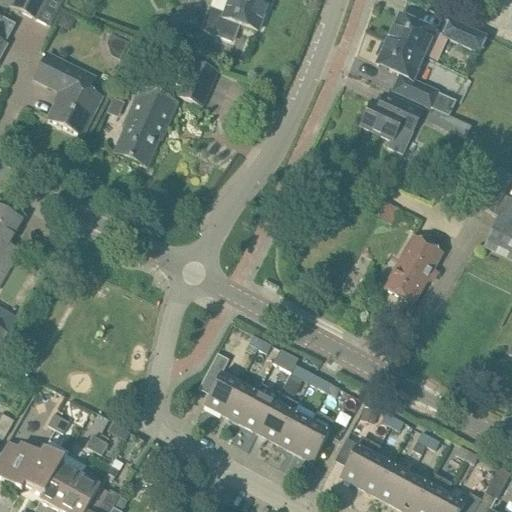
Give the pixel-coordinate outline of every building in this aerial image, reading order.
[(14,0),(10,9),(49,30),(64,0),(14,0)] [(212,9),(204,33),(232,43),(238,27),(239,25),(257,32),(269,0),(230,0),(226,13),(212,9)] [(196,12),(169,16),(172,39),(199,35),(196,12)] [(63,16),(57,28),(69,34),(75,22),(63,16)] [(0,18),(0,57),(6,46),(5,46),(15,26),(0,18)] [(398,21),(387,42),(424,59),(430,46),(440,51),(445,40),(441,38),(435,35),(412,24),(399,18),(398,21)] [(448,23),(441,38),(445,40),(478,55),(485,40),(486,39),(480,36),(449,21),(448,23)] [(425,108),(431,111),(438,96),(412,84),(424,59),(387,42),(386,46),(381,46),(376,57),(379,60),(376,67),(400,78),(393,93),(425,108)] [(82,139),(101,100),(88,93),(94,81),(47,57),(34,82),(53,91),(56,86),(64,89),(48,122),(82,139)] [(181,59),(170,83),(180,87),(183,88),(178,99),(202,109),(218,74),(192,63),(191,64),(181,59)] [(159,142),(176,105),(142,90),(126,127),(127,128),(115,156),(145,169),(158,141),(159,142)] [(378,106),(372,104),(360,129),(392,143),(399,129),(412,135),(422,114),(383,95),(378,106)] [(425,123),(451,135),(456,123),(431,111),(425,123)] [(465,144),(472,131),(456,123),(451,135),(450,137),(465,144)] [(511,202),(502,197),(511,181),(487,167),(474,190),(467,202),(498,220),(484,247),(511,261),(511,202)] [(385,204),(378,221),(392,227),(399,211),(385,204)] [(0,228),(9,213),(0,208),(0,228)] [(0,284),(20,250),(10,245),(23,222),(9,213),(0,228),(0,284)] [(439,275),(433,272),(442,255),(414,239),(384,291),(413,307),(427,283),(432,286),(439,275)] [(248,347),(257,352),(262,343),(253,338),(248,347)] [(262,343),(257,352),(266,357),(271,348),(262,343)] [(280,353),(273,367),(290,376),(291,376),(295,368),(298,363),(298,362),(289,357),(280,353)] [(312,377),(303,372),(298,381),(307,386),(312,377)] [(204,408),(222,417),(238,386),(221,377),(217,385),(204,408)] [(331,387),(312,377),(307,386),(326,396),(331,387)] [(240,427),(257,396),(238,386),(222,417),(240,427)] [(258,437),(275,406),(279,397),(261,387),(257,396),(240,427),(258,437)] [(331,387),(326,396),(335,401),(340,392),(331,387)] [(276,446),(293,415),(297,406),(279,397),(275,406),(258,437),(276,446)] [(359,423),(374,428),(378,413),(364,409),(359,423)] [(294,456),(311,425),(293,415),(276,446),(294,456)] [(316,415),(311,425),(294,456),(312,466),(335,424),(316,415)] [(0,420),(0,435),(5,438),(14,423),(3,416),(0,420)] [(47,428),(54,432),(61,420),(54,416),(47,428)] [(385,416),(380,425),(389,430),(394,421),(385,416)] [(69,425),(61,420),(54,432),(62,437),(69,425)] [(389,430),(400,436),(405,427),(394,421),(389,430)] [(130,435),(112,425),(108,434),(125,443),(130,435)] [(421,435),(416,444),(425,449),(430,440),(421,435)] [(86,450),(92,454),(99,442),(93,438),(86,450)] [(379,449),(361,439),(345,468),(339,479),(357,489),(373,459),(379,449)] [(439,445),(430,440),(425,449),(435,454),(439,445)] [(99,442),(92,454),(101,459),(108,447),(99,442)] [(0,479),(20,491),(23,485),(39,457),(19,446),(16,451),(6,445),(0,455),(0,479)] [(464,463),(469,454),(460,449),(455,458),(464,463)] [(43,451),(42,453),(39,457),(23,485),(42,497),(62,462),(43,451)] [(478,459),(469,454),(464,463),(473,468),(478,459)] [(62,462),(42,497),(39,502),(56,511),(59,511),(78,479),(85,468),(65,457),(62,462)] [(357,489),(375,498),(391,469),(373,459),(357,489)] [(104,480),(112,485),(118,474),(110,469),(104,480)] [(375,498),(393,508),(409,478),(391,469),(375,498)] [(484,495),(497,502),(510,477),(498,470),(484,495)] [(393,508),(400,511),(414,511),(428,488),(409,478),(393,508)] [(428,488),(414,511),(438,511),(446,498),(451,487),(433,478),(428,488)] [(83,511),(97,489),(78,479),(59,511),(83,511)] [(109,511),(112,509),(104,504),(108,495),(97,489),(83,511),(109,511)] [(461,511),(464,508),(446,498),(438,511),(461,511)] [(121,511),(127,503),(119,499),(113,508),(112,508),(112,509),(109,511),(121,511)]
